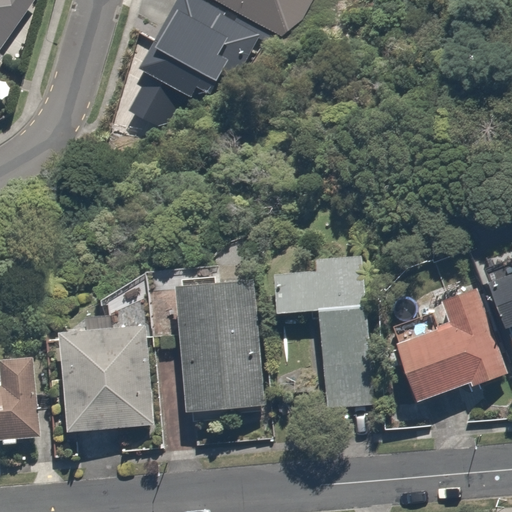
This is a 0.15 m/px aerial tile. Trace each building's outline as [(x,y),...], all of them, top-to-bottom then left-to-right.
[(0,0),(0,41),(21,10),(4,0),(0,0)] [(262,30),(206,0),(179,0),(156,43),(232,85),(262,30)] [(307,0),(219,0),(288,37),(307,0)] [(313,267),(275,271),(279,311),(320,307),(330,404),(376,400),(360,247),(312,252),(313,267)] [(511,263),(511,280),(489,289),(511,354),(511,257),(510,258),(511,263)] [(257,272),(177,280),(191,413),(271,405),(257,272)] [(445,323),(395,344),(419,400),(470,378),(475,388),(509,374),(469,282),(434,297),(445,323)] [(150,421),(146,322),(63,326),(68,425),(150,421)] [(0,443),(38,441),(34,352),(0,353),(0,443)]
